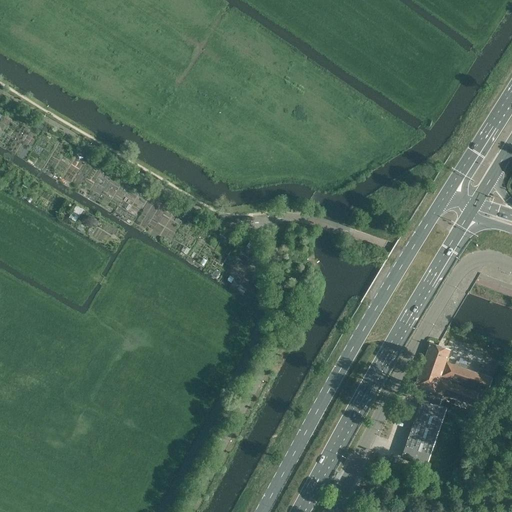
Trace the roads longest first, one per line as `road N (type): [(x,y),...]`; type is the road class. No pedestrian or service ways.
road 1 (primary): [(446,191),(263,511)]
road 2 (primary): [(296,511),(469,215)]
road 3 (tertiary): [(329,511),(462,267),(485,256),(511,267)]
road 4 (primary): [(511,89),(446,191)]
